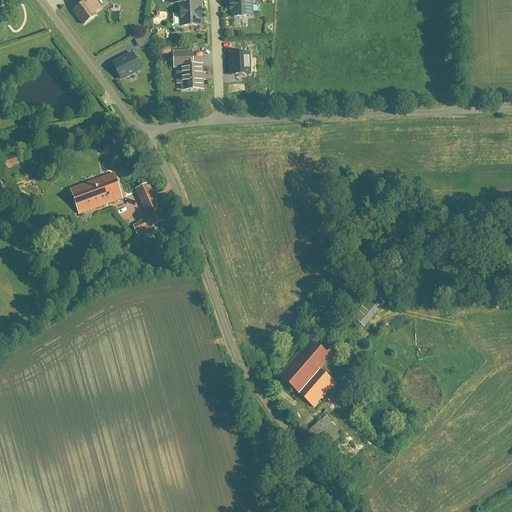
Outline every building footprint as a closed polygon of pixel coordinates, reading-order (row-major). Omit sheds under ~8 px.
[(87,0),(85,0),(74,7),(86,26),(99,17),(87,0)] [(230,0),(231,23),(256,22),(255,0),(230,0)] [(201,26),(199,2),(179,3),(180,27),(201,26)] [(202,60),(197,60),(196,51),(171,51),(171,68),(182,68),(182,87),(203,87),(202,60)] [(251,53),(231,54),(232,75),(252,75),(251,53)] [(135,54),(113,66),(121,82),(143,70),(135,54)] [(122,203),(130,224),(157,213),(147,187),(123,197),(115,173),(70,189),(81,218),(122,203)] [(331,338),(320,349),(312,341),(280,376),(301,396),(344,349),(331,338)] [(303,397),(314,407),(336,382),(325,373),(303,397)] [(327,417),(304,437),(315,450),(338,429),(327,417)]
